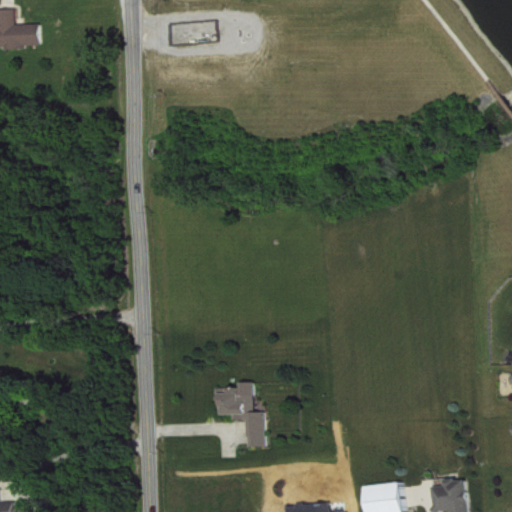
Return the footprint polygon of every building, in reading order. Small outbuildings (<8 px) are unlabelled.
[(48,47),(47,24),(23,25),(23,9),(4,10),(6,49),(48,47)] [(274,447),(273,412),(263,412),(263,383),(248,383),(249,388),(225,389),(226,415),(242,415),(242,422),(255,421),(256,447),(274,447)] [(461,511),(478,511),(475,479),(454,481),(454,486),(442,487),(444,511),(452,511),(461,511)] [(0,511),(23,511),(23,502),(10,503),(9,480),(0,480),(0,511)] [(414,511),(411,483),(376,487),(378,511),(414,511)]
